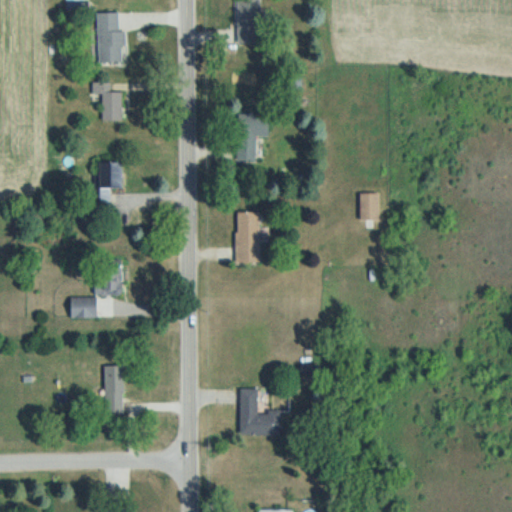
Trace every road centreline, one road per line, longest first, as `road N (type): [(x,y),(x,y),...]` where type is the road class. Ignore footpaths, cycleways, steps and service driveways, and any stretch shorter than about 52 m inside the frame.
road 1 (residential): [(185,511),(182,0)]
road 2 (residential): [(185,467),(0,461)]
